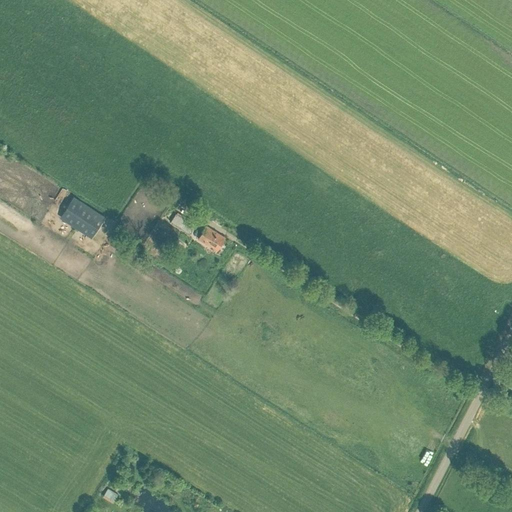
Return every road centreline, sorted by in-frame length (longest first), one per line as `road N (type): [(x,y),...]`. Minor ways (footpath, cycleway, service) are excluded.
road 1 (track): [(477,398),(236,243)]
road 2 (unclassified): [(419,511),(511,331)]
